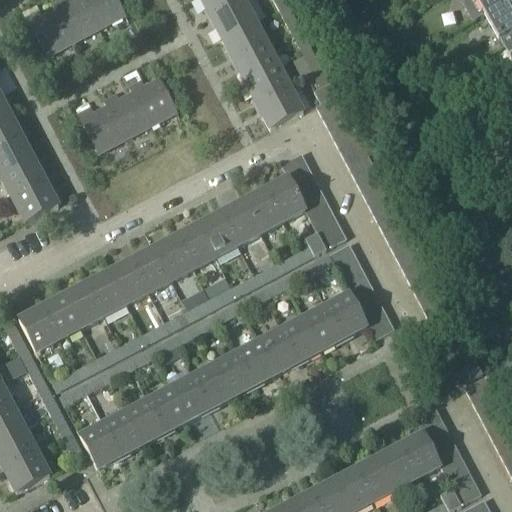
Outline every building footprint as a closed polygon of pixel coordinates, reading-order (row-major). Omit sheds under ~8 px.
[(78,0),(79,1),(80,3),(95,30),(106,24),(109,28),(124,20),(112,0),(78,0)] [(242,7),(238,0),(200,0),(197,2),(209,24),(242,7)] [(269,0),(278,15),(287,11),(281,0),(269,0)] [(511,0),(464,0),(462,8),(471,25),(484,18),(511,2),(511,0)] [(511,2),(484,18),(498,44),(500,43),(504,51),(511,46),(511,2)] [(64,4),(51,10),(54,16),(69,43),(80,37),(83,42),(97,34),(95,30),(80,3),(67,9),(64,4)] [(333,44),(355,33),(340,4),(318,15),(333,44)] [(221,47),(254,29),(242,7),(209,24),(221,47)] [(290,38),(299,33),(287,11),(278,15),(290,38)] [(42,23),(38,17),(25,24),(45,62),(47,61),(45,56),(55,51),(57,55),(72,48),(69,43),(54,16),(42,23)] [(233,69),(266,52),(254,29),(221,47),(233,69)] [(302,60),(310,56),(299,33),(290,38),(302,60)] [(355,65),(369,58),(362,45),(348,52),(355,65)] [(245,92),(278,74),(266,52),(233,69),(245,92)] [(310,56),(302,60),(314,84),(322,80),(310,56)] [(257,114),(290,97),(278,74),(245,92),(257,114)] [(314,84),(320,95),(313,98),(320,110),(336,102),(330,90),(328,91),(322,80),(314,84)] [(141,87),(129,93),(132,100),(147,127),(158,121),(160,126),(175,118),(158,85),(144,93),(141,87)] [(290,97),(257,114),(268,137),(301,119),(290,97)] [(115,101),(103,107),(106,113),(120,141),(132,134),(135,139),(149,132),(147,127),(132,100),(119,107),(115,101)] [(336,102),(320,110),(316,112),(321,123),(341,112),(336,102)] [(0,103),(0,127),(10,122),(0,103)] [(341,112),(321,123),(327,133),(347,123),(341,112)] [(93,120),(90,114),(77,121),(97,159),(99,158),(96,153),(106,148),(109,153),(123,145),(120,141),(106,113),(93,120)] [(10,122),(0,127),(0,156),(22,145),(10,122)] [(347,123),(327,133),(332,144),(352,134),(347,123)] [(352,134),(332,144),(338,155),(358,144),(352,134)] [(358,144),(338,155),(343,165),(363,155),(358,144)] [(22,145),(0,156),(0,184),(0,185),(34,167),(22,145)] [(393,160),(412,194),(430,184),(411,151),(393,160)] [(363,155),(343,165),(349,176),(369,166),(363,155)] [(285,182),(306,170),(301,160),(280,171),(285,182)] [(369,166),(349,176),(354,187),(375,176),(369,166)] [(34,167),(0,185),(12,207),(46,190),(34,167)] [(285,182),(286,184),(291,192),(312,181),(306,170),(285,182)] [(375,176),(354,187),(360,197),(380,187),(375,176)] [(297,203),(318,192),(312,181),(291,192),(297,203)] [(305,216),(303,213),(297,203),(291,192),(286,184),(264,196),(281,228),(305,216)] [(380,187),(360,197),(365,208),(386,197),(380,187)] [(24,230),(57,212),(46,190),(12,207),(24,230)] [(303,213),(323,202),(318,192),(297,203),(303,213)] [(242,207),(259,240),(281,228),(264,196),(242,207)] [(386,197),(365,208),(371,219),(391,208),(386,197)] [(417,207),(427,227),(441,220),(430,200),(417,207)] [(303,213),(305,216),(308,224),(329,213),(323,202),(303,213)] [(219,219),(237,252),(259,240),(242,207),(219,219)] [(391,208),(371,219),(376,229),(397,219),(391,208)] [(314,234),(335,223),(329,213),(308,224),(314,234)] [(502,234),(511,227),(511,217),(511,216),(496,225),(502,234)] [(197,231),(214,264),(237,252),(219,219),(197,231)] [(397,219),(376,229),(382,240),(402,229),(397,219)] [(314,234),(316,238),(320,245),(340,234),(335,223),(314,234)] [(402,229),(382,240),(388,251),(408,240),(402,229)] [(174,243),(192,276),(214,264),(197,231),(174,243)] [(340,234),(320,245),(325,256),(346,245),(340,234)] [(305,245),(310,254),(298,260),(303,269),(315,263),(326,257),(325,256),(320,245),(316,238),(305,245)] [(408,240),(388,251),(393,261),(413,251),(408,240)] [(152,255),(170,288),(192,276),(174,243),(152,255)] [(348,250),(328,261),(333,270),(334,271),(354,261),(348,250)] [(413,251),(393,261),(399,272),(419,261),(413,251)] [(130,267),(147,299),(170,288),(152,255),(130,267)] [(303,269),(298,260),(276,272),(280,281),(303,269)] [(328,261),(305,273),(309,282),(333,270),(328,261)] [(354,261),(334,271),(339,282),(359,271),(354,261)] [(419,261),(399,272),(404,283),(424,272),(419,261)] [(107,278),(125,311),(147,299),(130,267),(107,278)] [(359,271),(339,282),(345,293),(365,282),(359,271)] [(280,281),(276,272),(253,284),(258,293),(280,281)] [(424,272),(404,283),(410,293),(430,283),(424,272)] [(305,273),(282,285),(287,294),(309,282),(305,273)] [(85,290),(102,323),(125,311),(107,278),(85,290)] [(365,282),(345,293),(348,299),(351,303),(371,293),(365,282)] [(430,283),(410,293),(415,304),(436,293),(430,283)] [(258,293),(253,284),(231,296),(236,305),(258,293)] [(282,285),(260,297),(265,305),(287,294),(282,285)] [(63,302),(80,335),(102,323),(85,290),(63,302)] [(371,293),(351,303),(356,314),(376,303),(371,293)] [(436,293),(415,304),(421,314),(441,304),(436,293)] [(236,305),(231,296),(209,308),(213,316),(236,305)] [(260,297),(238,308),(242,317),(265,305),(260,297)] [(348,299),(326,311),(343,344),(366,332),(362,325),(356,314),(351,303),(348,299)] [(40,314),(58,347),(80,335),(63,302),(40,314)] [(376,303),(356,314),(362,325),(382,314),(376,303)] [(447,315),(441,304),(421,314),(426,325),(447,315)] [(213,316),(209,308),(186,319),(191,328),(213,316)] [(238,308),(215,320),(220,329),(242,317),(238,308)] [(326,311),(303,323),(321,356),(343,344),(326,311)] [(58,347),(40,314),(18,326),(35,359),(58,347)] [(382,314),(362,325),(366,332),(367,335),(388,324),(382,314)] [(191,328),(186,319),(164,331),(169,340),(191,328)] [(215,320),(193,332),(197,341),(220,329),(215,320)] [(321,356),(303,323),(281,335),(298,368),(321,356)] [(393,335),(388,324),(367,335),(373,346),(393,335)] [(17,357),(26,352),(14,328),(4,334),(17,357)] [(169,340),(164,331),(141,343),(146,352),(169,340)] [(193,332),(170,344),(175,353),(197,341),(193,332)] [(298,368),(281,335),(259,347),(276,380),(298,368)] [(146,352),(141,343),(119,355),(124,364),(146,352)] [(170,344),(148,356),(153,365),(175,353),(170,344)] [(276,380),(259,347),(236,359),(254,391),(276,380)] [(26,352),(17,357),(28,379),(38,374),(26,352)] [(124,364),(119,355),(97,367),(101,375),(124,364)] [(148,356),(125,368),(130,377),(153,365),(148,356)] [(254,391),(236,359),(214,371),(231,403),(254,391)] [(502,382),(511,377),(511,364),(511,362),(495,370),(502,382)] [(482,379),(475,366),(463,372),(470,385),(482,379)] [(101,375),(97,367),(75,378),(79,387),(101,375)] [(125,368),(103,380),(108,388),(109,388),(130,377),(125,368)] [(231,403),(214,371),(192,383),(209,415),(231,403)] [(38,374),(28,379),(40,401),(50,396),(38,374)] [(52,390),(57,399),(79,387),(75,378),(52,390)] [(103,380),(81,391),(86,400),(108,388),(103,380)] [(209,415),(192,383),(169,394),(187,427),(209,415)] [(484,383),(463,394),(469,404),(490,393),(484,383)] [(81,391),(58,403),(63,412),(86,400),(81,391)] [(0,421),(14,414),(2,392),(0,392),(0,421)] [(474,415),(495,404),(490,393),(469,404),(474,415)] [(187,427),(169,394),(147,406),(164,439),(187,427)] [(50,396),(40,401),(52,424),(62,418),(50,396)] [(480,426),(501,415),(495,404),(474,415),(480,426)] [(164,439),(147,406),(124,419),(141,451),(164,439)] [(0,450),(25,437),(14,414),(0,421),(0,450)] [(435,415),(414,426),(420,437),(440,426),(435,415)] [(485,436),(507,425),(501,415),(480,426),(485,436)] [(62,418),(52,424),(63,446),(73,440),(62,418)] [(141,451),(124,419),(102,430),(120,463),(141,451)] [(491,447),(511,435),(507,425),(485,436),(491,447)] [(420,437),(422,440),(426,447),(446,436),(440,426),(420,437)] [(120,463),(102,430),(79,442),(97,475),(120,463)] [(497,458),(511,449),(511,435),(491,447),(497,458)] [(431,458),(452,447),(446,436),(426,447),(431,458)] [(0,469),(4,477),(37,459),(25,437),(0,450),(0,469)] [(75,468),(85,463),(73,440),(63,446),(75,468)] [(439,472),(437,468),(431,458),(426,447),(422,440),(399,452),(417,484),(439,472)] [(437,468),(457,457),(452,447),(431,458),(437,468)] [(502,468),(511,463),(511,449),(497,458),(502,468)] [(417,484),(399,452),(377,464),(394,496),(417,484)] [(437,468),(439,472),(443,479),(463,468),(457,457),(437,468)] [(37,459),(4,477),(16,499),(49,482),(37,459)] [(508,479),(511,476),(511,463),(502,468),(508,479)] [(394,496),(377,464),(355,475),(372,508),(394,496)] [(448,489),(468,479),(463,468),(443,479),(448,489)] [(364,511),(372,508),(355,475),(332,487),(345,511),(364,511)] [(448,489),(451,495),(454,500),(474,489),(468,479),(448,489)] [(345,511),(332,487),(310,499),(316,511),(345,511)] [(474,489),(454,500),(459,510),(479,500),(474,489)] [(440,501),(444,509),(437,511),(460,511),(459,510),(454,500),(451,495),(440,501)] [(316,511),(310,499),(287,511),(316,511)]
